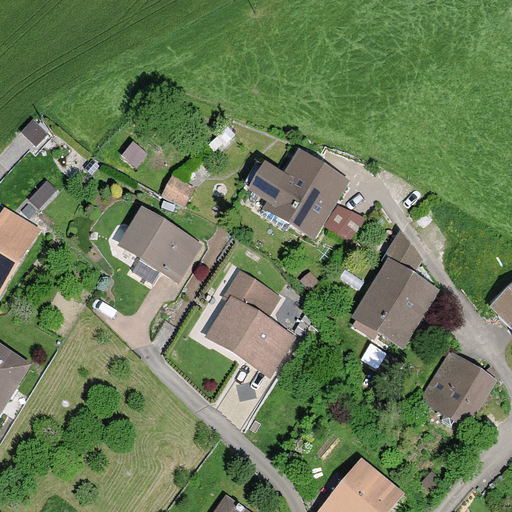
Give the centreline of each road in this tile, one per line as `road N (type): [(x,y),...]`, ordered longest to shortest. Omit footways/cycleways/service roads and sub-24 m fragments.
road 1 (residential): [(299,511),(278,477),(128,332)]
road 2 (residential): [(511,378),(378,188)]
